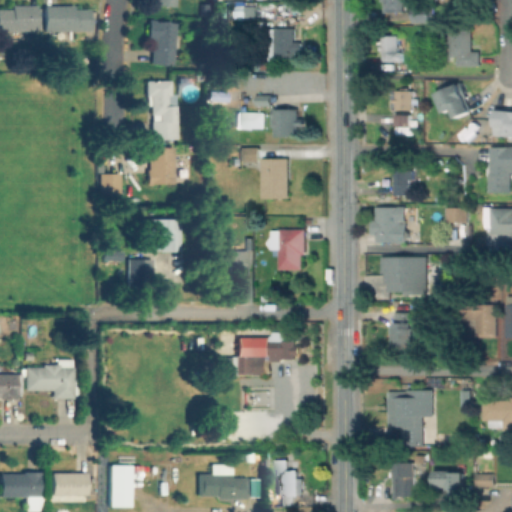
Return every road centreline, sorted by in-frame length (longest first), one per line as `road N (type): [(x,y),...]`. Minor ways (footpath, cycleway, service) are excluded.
road 1 (tertiary): [(342,249),(344,511)]
road 2 (residential): [(94,318),(343,313)]
road 3 (residential): [(343,369),(511,369)]
